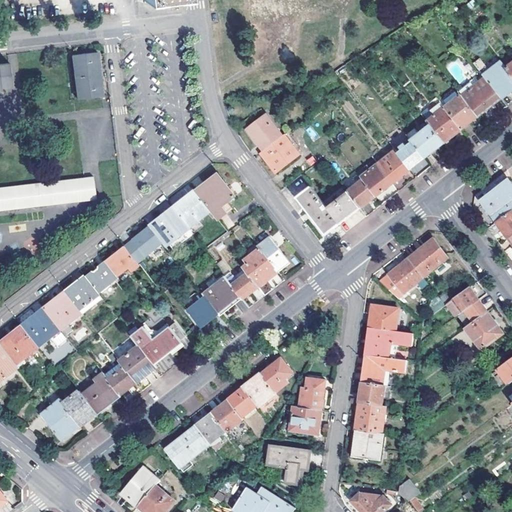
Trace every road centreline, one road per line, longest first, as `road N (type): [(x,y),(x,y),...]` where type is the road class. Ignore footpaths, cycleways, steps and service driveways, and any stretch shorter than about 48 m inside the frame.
road 1 (residential): [(61,487),(329,275)]
road 2 (residential): [(326,501),(354,291),(341,266)]
road 3 (residential): [(138,207),(110,30)]
road 4 (residential): [(138,207),(0,315)]
road 5 (residential): [(329,275),(226,140)]
road 6 (residential): [(511,294),(436,191)]
road 7 (residential): [(226,140),(207,89),(197,19)]
road 8 (residential): [(341,266),(436,191)]
